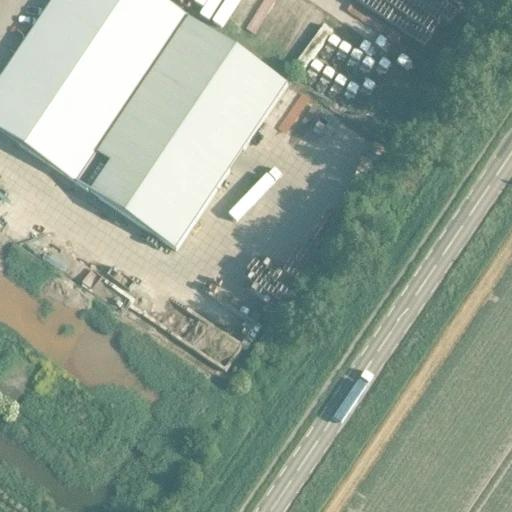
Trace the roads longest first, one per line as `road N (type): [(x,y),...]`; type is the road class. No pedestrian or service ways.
road 1 (unknown): [(0,167),(140,279),(167,293),(191,293),(210,283),(310,123)]
road 2 (secondary): [(267,511),(511,149)]
